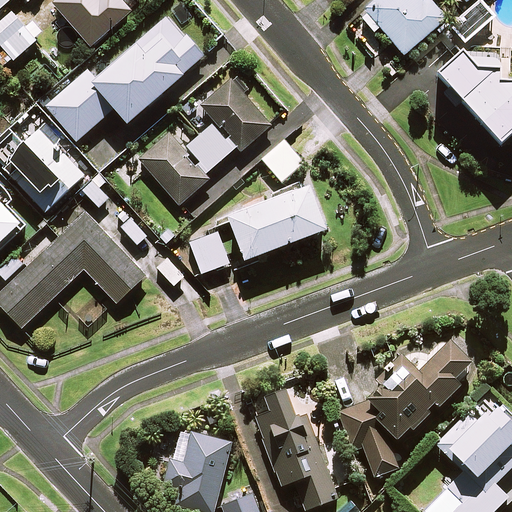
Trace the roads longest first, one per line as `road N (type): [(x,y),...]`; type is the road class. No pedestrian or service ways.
road 1 (residential): [(48,450),(127,385),(435,268)]
road 2 (residential): [(254,0),(380,145),(435,268)]
